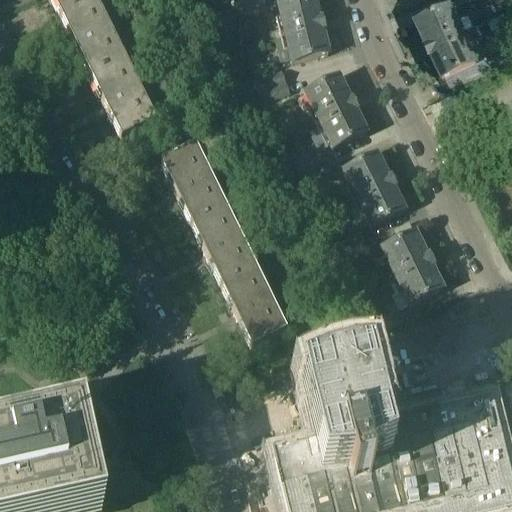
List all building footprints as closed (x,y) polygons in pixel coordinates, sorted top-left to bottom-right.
[(49,0),(59,20),(92,4),(90,0),(49,0)] [(240,0),(232,0),(235,11),(235,12),(243,10),(240,0)] [(263,0),(240,0),(243,10),(264,6),(263,0)] [(291,67),(327,58),(321,33),(323,32),(320,22),(318,22),(313,0),(298,0),(276,5),(291,67)] [(122,65),(92,4),(59,20),(74,50),(89,82),(122,65)] [(467,19),(456,25),(449,10),(415,26),(426,50),(425,50),(429,60),(431,59),(442,83),(476,67),(466,47),(480,41),(474,29),(472,30),(467,19)] [(229,52),(227,36),(215,38),(218,54),(229,52)] [(511,63),(507,53),(487,62),(492,73),(511,63)] [(153,128),(122,65),(89,82),(104,112),(120,144),(153,128)] [(281,75),(260,83),(264,94),(285,86),(281,75)] [(332,154),(366,137),(354,114),(356,113),(352,104),(350,104),(338,81),(304,97),(332,154)] [(260,83),(253,85),(257,97),(264,94),(260,83)] [(285,86),(264,94),(269,105),(289,98),(285,86)] [(264,94),(257,97),(257,98),(261,107),(261,108),(269,105),(264,94)] [(175,199),(190,230),(223,214),(193,152),(160,168),(175,199)] [(321,159),(301,169),(307,179),(326,170),(321,159)] [(370,231),(404,215),(392,192),(394,191),(390,181),(388,182),(376,159),(343,175),(370,231)] [(301,169),(294,172),(299,183),(307,179),(301,169)] [(326,170),(307,179),(312,190),(332,181),(326,170)] [(307,179),(299,183),(305,194),(312,190),(307,179)] [(205,260),(220,291),(253,275),(223,214),(190,230),(205,260)] [(382,256),(370,262),(384,291),(391,288),(395,297),(401,294),(408,308),(409,310),(442,293),(431,269),(432,269),(428,259),(426,260),(414,236),(414,237),(398,244),(381,253),(382,256)] [(359,237),(339,247),(345,257),(364,248),(359,237)] [(339,247),(332,250),(338,261),(345,257),(339,247)] [(364,248),(345,257),(350,268),(370,258),(364,248)] [(345,257),(338,261),(343,272),(350,268),(345,257)] [(283,337),(253,275),(220,291),(235,322),(250,353),(283,337)] [(398,315),(378,325),(383,335),(403,326),(398,315)] [(378,325),(371,328),(376,339),(383,335),(378,325)] [(313,447),(270,457),(283,511),(511,511),(511,495),(489,403),(382,430),(375,401),(367,368),(367,366),(341,367),(341,368),(321,373),(321,372),(296,383),(298,385),(302,401),(313,447)] [(0,511),(91,511),(74,431),(0,447),(0,511)]
